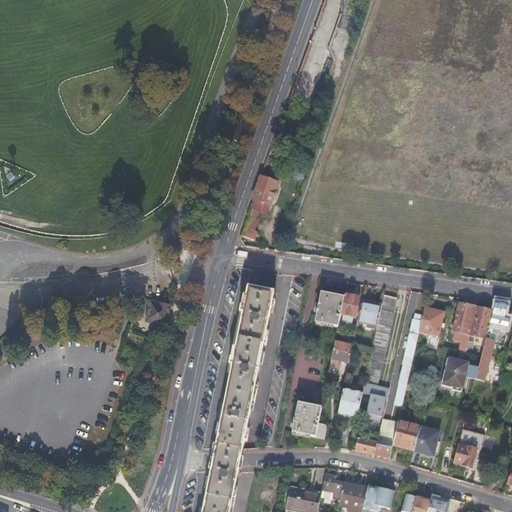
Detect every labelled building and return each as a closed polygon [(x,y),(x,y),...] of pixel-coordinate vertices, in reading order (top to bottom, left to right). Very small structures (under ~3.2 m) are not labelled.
[(272,146),(267,161),(273,163),(278,148),(272,146)] [(295,165),(293,175),(300,176),(302,166),(295,165)] [(278,184),(261,178),(251,209),(256,211),(259,202),(270,206),(278,184)] [(244,229),(241,237),(254,241),(256,233),(244,229)] [(216,447),(216,449),(243,449),(244,444),(246,433),(250,414),(255,387),(259,368),(261,357),(263,347),(266,333),(270,315),(272,303),(274,294),(248,289),(246,299),(244,309),(241,308),(240,313),(240,314),(243,315),(233,361),(231,360),(229,366),(232,367),(231,374),(224,406),(218,437),(217,444),(216,447)] [(315,325),(337,329),(340,317),(343,300),(321,296),(315,325)] [(358,299),(344,297),(343,300),(340,317),(354,320),(358,299)] [(376,331),(371,352),(364,385),(377,388),(396,300),(383,297),(381,307),(376,331)] [(146,320),(153,321),(166,324),(170,304),(159,303),(150,301),(146,320)] [(361,303),(357,324),(366,326),(365,329),(376,331),(381,307),(361,303)] [(507,307),(494,305),(492,313),(489,326),(498,328),(496,339),(504,341),(510,321),(504,319),(507,307)] [(460,336),(457,352),(469,355),(470,346),(465,345),(467,337),(485,341),(487,331),(489,326),(492,313),(458,306),(451,334),(460,336)] [(443,314),(423,310),(420,323),(418,334),(429,336),(426,348),(435,350),(438,338),(443,314)] [(226,373),(231,374),(232,367),(229,366),(231,360),(233,361),(243,315),(240,314),(240,313),(238,313),(226,373)] [(403,403),(410,371),(417,338),(418,334),(420,323),(412,322),(409,336),(398,385),(402,386),(398,402),(403,403)] [(485,341),(481,358),(474,383),(483,386),(495,343),(491,342),(493,337),(490,336),(491,332),(487,331),(485,341)] [(352,348),(334,345),(328,378),(340,380),(344,363),(349,364),(352,348)] [(142,354),(125,347),(121,358),(138,364),(142,354)] [(457,357),(454,368),(460,370),(459,377),(466,379),(470,360),(457,357)] [(441,383),(433,381),(428,404),(435,405),(441,383)] [(347,383),(345,391),(360,394),(362,387),(347,383)] [(258,387),(255,387),(250,414),(253,414),(258,387)] [(343,391),(339,414),(358,418),(362,395),(360,394),(345,391),(343,391)] [(380,419),(382,412),(379,412),(380,404),(383,405),(384,401),(381,401),(382,399),(370,397),(366,416),(380,419)] [(215,436),(218,437),(224,406),(220,406),(217,419),(218,419),(215,436)] [(292,435),(315,440),(318,426),(321,411),(298,406),(292,435)] [(398,425),(382,422),(377,445),(377,446),(392,449),(393,448),(398,425)] [(398,424),(398,425),(393,448),(413,453),(419,429),(398,424)] [(318,426),(315,440),(325,442),(327,428),(324,427),(321,427),(318,426)] [(419,429),(413,453),(433,457),(439,434),(419,429)] [(357,440),(355,451),(375,456),(377,446),(377,445),(357,440)] [(392,449),(377,446),(375,456),(390,460),(392,449)] [(477,452),(457,446),(452,465),(472,470),(477,452)] [(216,449),(212,471),(239,470),(240,463),(242,453),(243,449),(216,449)] [(239,470),(212,471),(210,479),(208,490),(204,509),(203,511),(230,511),(235,489),(237,477),(239,470)] [(336,478),(325,475),(322,491),(333,493),(336,478)] [(343,484),(339,507),(348,509),(347,511),(348,511),(362,511),(363,510),(368,490),(343,484)] [(317,511),(322,493),(290,487),(286,507),(306,511),(317,511)] [(368,488),(368,490),(363,510),(370,511),(378,511),(379,509),(390,511),(394,494),(368,488)] [(412,511),(416,500),(405,497),(401,511),(412,511)] [(427,511),(436,511),(448,511),(450,503),(439,500),(439,499),(432,497),(430,504),(427,511)] [(416,500),(412,511),(427,511),(430,504),(416,500)]
